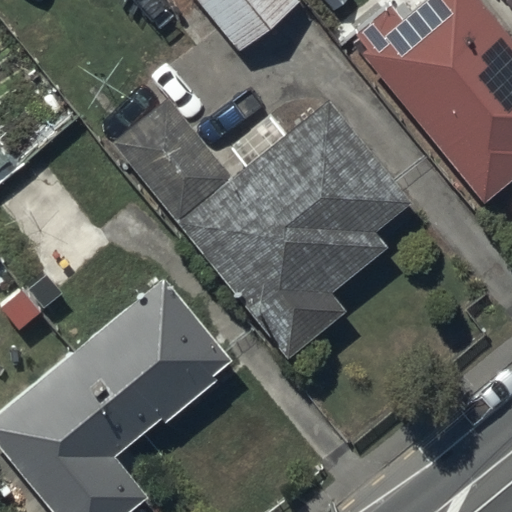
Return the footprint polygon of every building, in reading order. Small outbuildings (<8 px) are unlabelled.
[(233,46),(292,0),(167,0),(185,22),(203,8),(233,46)] [(364,40),(356,47),(481,198),(511,172),(511,44),(475,0),(418,0),(398,17),(387,3),(355,30),(364,40)] [(164,92),(107,138),(285,353),(342,306),(327,288),(382,243),(370,228),(407,197),(323,96),(281,130),(268,114),(229,146),(243,163),(231,173),(164,92)] [(76,127),(39,158),(94,223),(131,192),(76,127)] [(0,151),(0,175),(12,166),(0,151)] [(229,355),(162,273),(0,404),(0,447),(52,511),(122,511),(147,493),(113,450),(158,414),(161,418),(212,377),(208,372),(229,355)]
